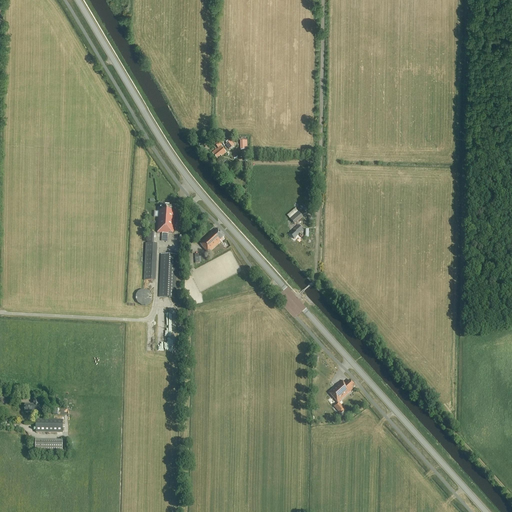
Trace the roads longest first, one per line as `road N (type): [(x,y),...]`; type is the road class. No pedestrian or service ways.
road 1 (tertiary): [(486,511),(191,182),(77,0)]
road 2 (track): [(315,280),(322,0)]
road 3 (track): [(0,312),(148,317),(158,246)]
